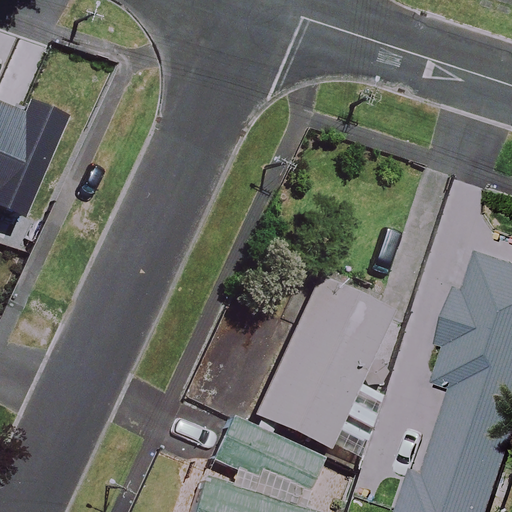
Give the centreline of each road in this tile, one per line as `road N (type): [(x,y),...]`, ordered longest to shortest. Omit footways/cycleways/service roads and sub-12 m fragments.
road 1 (residential): [(257,0),(19,511)]
road 2 (residential): [(257,0),(511,84)]
